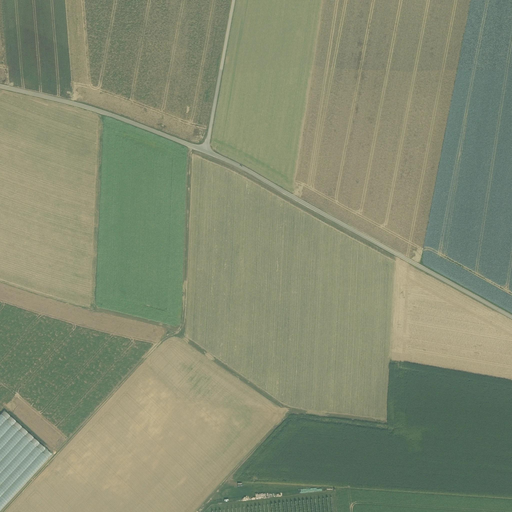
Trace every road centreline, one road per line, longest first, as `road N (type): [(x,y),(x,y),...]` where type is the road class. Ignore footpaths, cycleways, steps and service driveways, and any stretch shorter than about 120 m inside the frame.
road 1 (unclassified): [(205,152),(511,317)]
road 2 (unclassified): [(0,86),(116,117),(205,152)]
road 3 (track): [(189,145),(183,325)]
road 4 (unclassified): [(205,152),(233,0)]
